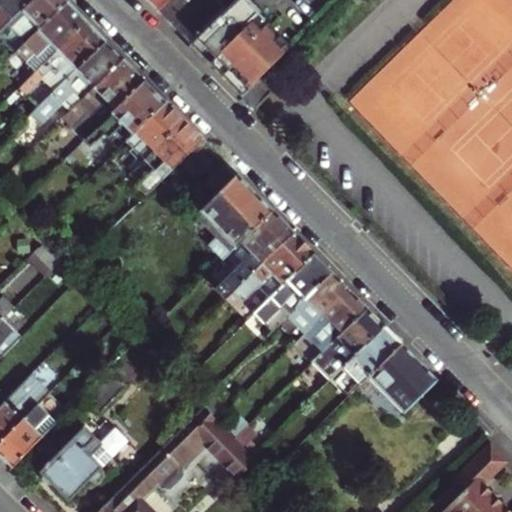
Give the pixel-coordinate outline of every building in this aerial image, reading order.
[(0,38),(6,32),(26,13),(39,0),(0,0),(0,4),(1,6),(0,7),(0,38)] [(39,0),(26,13),(43,30),(69,5),(64,0),(39,0)] [(144,0),(157,12),(168,0),(144,0)] [(168,0),(157,12),(189,45),(223,11),(212,0),(168,0)] [(233,0),(223,11),(189,45),(216,71),(234,53),(229,48),(228,50),(227,48),(252,23),(260,31),(266,25),(269,22),(247,0),(233,0)] [(57,45),(62,50),(89,25),(69,5),(43,30),(23,50),(20,52),(28,60),(32,64),(41,55),(44,58),(57,45)] [(13,40),(23,50),(43,30),(26,13),(6,32),(13,40)] [(216,71),(243,98),(261,79),(291,50),(266,25),(260,31),(252,23),(227,48),(228,50),(229,48),(234,53),(216,71)] [(89,25),(62,50),(43,69),(50,77),(62,89),(81,70),(108,45),(89,25)] [(0,38),(0,52),(0,53),(13,40),(6,32),(0,38)] [(81,70),(99,88),(125,62),(108,45),(81,70)] [(13,75),(28,60),(20,52),(5,67),(13,75)] [(111,100),(121,110),(147,84),(125,62),(99,88),(88,99),(76,111),(67,119),(77,129),(94,112),(96,115),(111,100)] [(43,69),(25,86),(33,94),(50,77),(43,69)] [(274,93),(261,79),(243,98),(256,111),(274,93)] [(131,121),(142,132),(168,106),(147,84),(121,110),(103,127),(114,138),(131,121)] [(79,91),(67,103),(76,111),(88,99),(79,91)] [(48,121),(67,103),(58,93),(39,112),(48,121)] [(77,129),(89,141),(103,127),(121,110),(111,100),(96,115),(94,112),(77,129)] [(132,142),(151,160),(187,125),(168,106),(142,132),(132,142)] [(152,196),(171,176),(205,143),(187,125),(151,160),(160,169),(143,187),(152,196)] [(205,180),(223,162),(205,143),(171,176),(180,185),(195,170),(205,180)] [(85,144),(76,153),(83,161),(93,151),(85,144)] [(231,255),(274,213),(228,167),(210,185),(220,194),(206,210),(215,219),(216,230),(223,237),(213,247),(226,260),(231,255)] [(0,185),(0,200),(13,214),(21,206),(0,185)] [(200,215),(216,230),(215,219),(206,210),(200,215)] [(230,300),(232,298),(296,235),(274,213),(231,255),(243,267),(220,290),(230,300)] [(216,230),(200,215),(195,220),(210,235),(216,230)] [(259,315),(318,258),(296,235),(232,298),(237,302),(241,298),(259,315)] [(44,245),(36,252),(54,271),(62,263),(44,245)] [(336,277),(318,258),(259,315),(251,322),(261,333),(282,311),(292,320),(336,277)] [(292,320),(308,336),(353,293),(336,277),(292,320)] [(0,324),(29,296),(22,289),(0,310),(0,324)] [(308,336),(327,355),(371,312),(353,293),(308,336)] [(333,383),(348,368),(388,329),(371,312),(327,355),(316,366),(333,383)] [(348,368),(368,388),(374,381),(408,349),(388,329),(348,368)] [(0,361),(11,350),(4,343),(0,346),(0,361)] [(408,349),(374,381),(409,415),(441,383),(408,349)] [(48,379),(39,370),(31,378),(40,388),(48,379)] [(127,391),(109,373),(82,399),(100,417),(127,391)] [(0,444),(25,419),(17,411),(40,388),(31,378),(0,408),(0,444)] [(49,396),(40,388),(17,411),(25,419),(39,405),(49,396)] [(0,444),(0,457),(11,469),(42,439),(35,432),(50,416),(39,405),(25,419),(0,444)] [(207,410),(101,511),(152,511),(143,503),(158,488),(162,492),(170,490),(183,477),(183,470),(205,448),(236,480),(245,471),(255,482),(266,470),(255,459),(207,410)] [(101,447),(84,430),(69,445),(66,441),(57,450),(60,454),(39,474),(67,502),(126,443),(115,432),(101,447)] [(511,475),(511,465),(492,446),(462,477),(471,486),(448,510),(450,511),(481,511),(494,497),(511,475)] [(284,470),(264,449),(255,459),(266,470),(275,479),(284,470)] [(509,511),(494,497),(481,511),(509,511)]
